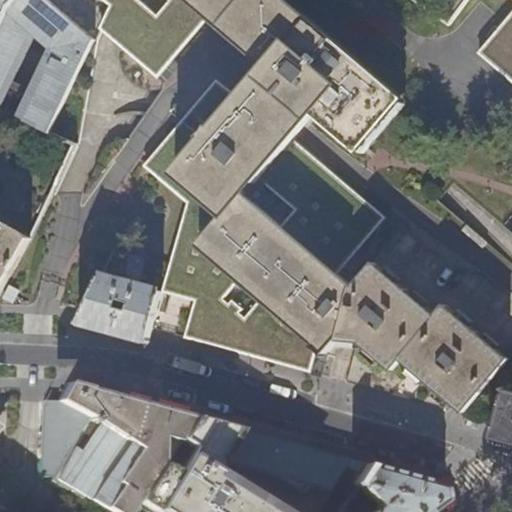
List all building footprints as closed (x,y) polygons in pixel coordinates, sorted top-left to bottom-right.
[(0,29),(0,93),(33,25),(60,47),(25,120),(49,131),(95,39),(95,38),(50,0),(16,0),(12,5),(0,29)] [(0,0),(0,29),(12,5),(16,0),(0,0)] [(186,337),(311,372),(317,373),(323,375),(329,354),(327,353),(340,341),(353,290),(337,275),(385,219),(290,139),(313,113),(357,150),(399,100),(280,0),(105,0),(111,4),(104,22),(101,28),(157,76),(208,17),(266,66),(239,99),(216,81),(145,165),(188,202),(182,225),(163,290),(196,299),(186,337)] [(415,0),(449,24),(466,0),(415,0)] [(511,80),(511,11),(478,51),(511,80)] [(33,25),(0,93),(0,108),(35,36),(52,49),(19,117),(25,120),(60,47),(33,25)] [(511,214),(502,225),(511,233),(511,214)] [(31,238),(0,220),(0,303),(17,269),(31,238)] [(153,328),(163,290),(139,284),(146,259),(133,255),(129,268),(136,270),(133,282),(103,274),(87,308),(80,324),(106,331),(149,343),(153,328)] [(510,359),(447,305),(438,315),(376,263),(353,290),(340,341),(348,342),(357,342),(363,343),(392,370),(402,359),(419,374),(451,401),(458,407),(464,412),(510,359)] [(511,373),(511,377),(503,375),(498,390),(505,391),(498,417),(492,437),(511,442),(511,373)] [(81,387),(68,383),(60,400),(87,415),(77,433),(87,438),(79,451),(70,446),(69,448),(56,473),(53,478),(108,511),(127,511),(137,499),(160,465),(178,440),(193,417),(168,411),(81,387)] [(56,473),(69,448),(70,446),(77,433),(87,415),(60,400),(60,402),(47,402),(45,458),(42,459),(40,461),(38,465),(38,469),(40,473),(42,475),(44,476),(47,476),(56,473)] [(209,475),(219,462),(299,511),(317,511),(347,466),(344,464),(347,460),(285,442),(274,440),(259,435),(241,430),(204,420),(195,418),(193,417),(178,440),(192,449),(185,459),(209,475)] [(278,511),(224,479),(221,483),(209,475),(185,459),(174,475),(160,465),(137,499),(157,511),(278,511)] [(358,473),(364,464),(357,463),(347,460),(344,464),(347,466),(358,473)] [(360,482),(370,466),(364,464),(358,473),(356,476),(360,482)] [(429,511),(445,501),(442,486),(377,468),(370,466),(360,482),(379,507),(371,511),(348,511),(359,499),(352,495),(340,511),(429,511)] [(102,511),(64,489),(58,501),(51,511),(102,511)]
